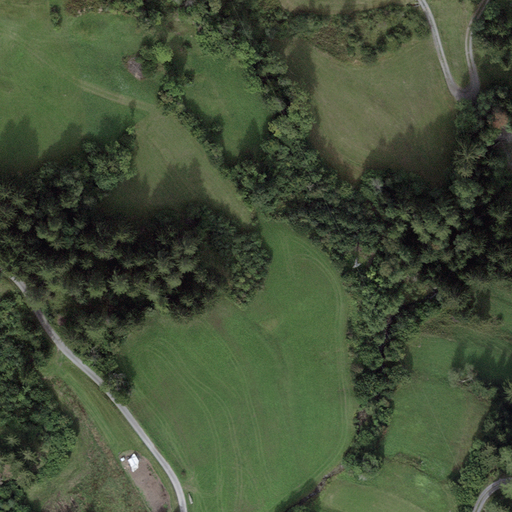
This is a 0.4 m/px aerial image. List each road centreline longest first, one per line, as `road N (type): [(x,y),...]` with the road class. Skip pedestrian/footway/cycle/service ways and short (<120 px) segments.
road 1 (track): [(0,268),(64,354),(171,470),(180,511)]
road 2 (track): [(420,0),(450,86),(461,95),(476,81),(468,32),(486,0)]
